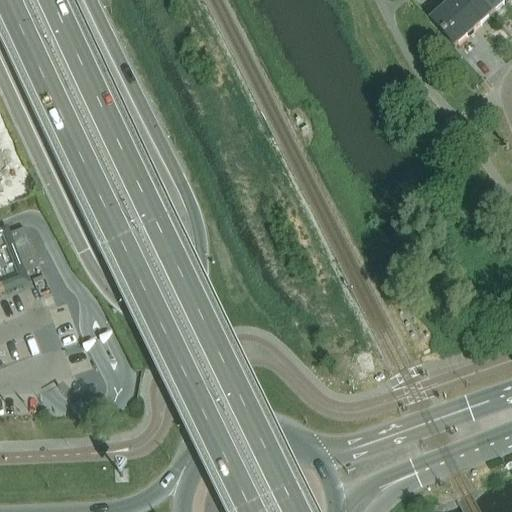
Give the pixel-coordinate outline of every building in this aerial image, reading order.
[(455,0),(450,5),(474,32),(492,15),(478,0),(455,0)] [(478,0),(492,15),(509,0),(478,0)] [(431,22),(455,48),(474,32),(450,5),(431,22)] [(0,290),(21,282),(19,278),(40,270),(24,231),(4,238),(2,235),(0,236),(0,290)] [(511,484),(481,497),(486,511),(497,511),(511,506),(511,484)]
